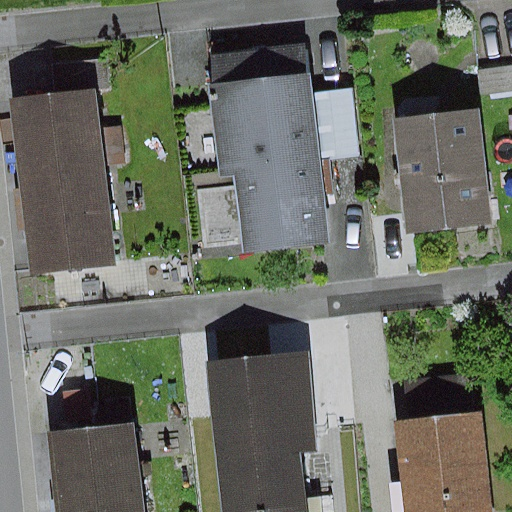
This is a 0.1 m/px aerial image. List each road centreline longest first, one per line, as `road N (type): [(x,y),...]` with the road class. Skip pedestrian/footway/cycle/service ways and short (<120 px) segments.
road 1 (residential): [(0,328),(511,280)]
road 2 (residential): [(0,32),(317,0)]
